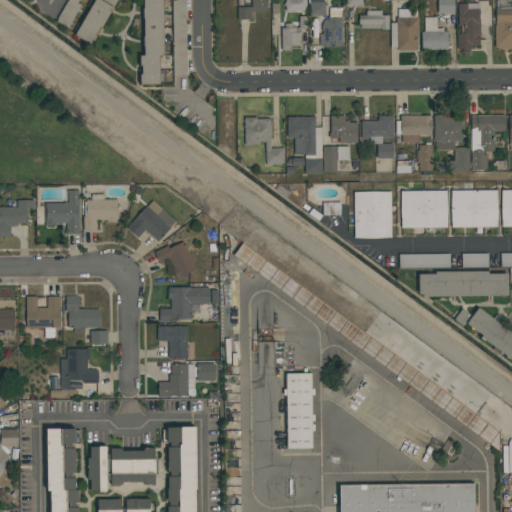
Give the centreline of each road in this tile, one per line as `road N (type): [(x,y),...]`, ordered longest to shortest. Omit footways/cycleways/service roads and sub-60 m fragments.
road 1 (residential): [(226,84),(511,81)]
road 2 (residential): [(127,268),(128,396)]
road 3 (residential): [(0,269),(127,268)]
